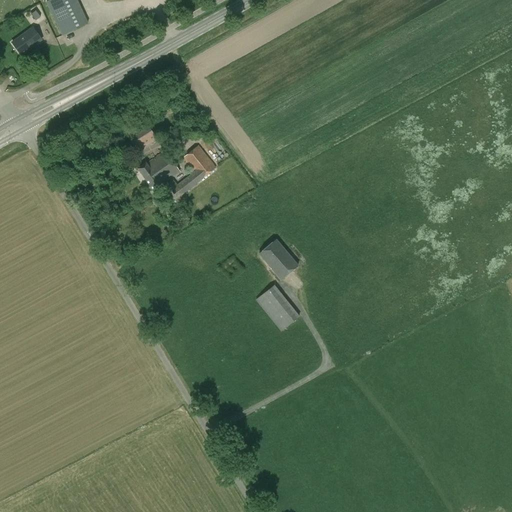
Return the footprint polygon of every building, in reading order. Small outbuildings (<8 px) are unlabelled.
[(88,24),(77,0),(44,0),(51,15),(45,18),(48,23),(47,24),(50,31),(57,27),(61,36),(88,24)] [(37,10),(32,13),(35,20),(40,17),(37,10)] [(20,55),(41,40),(32,28),(12,43),(20,55)] [(146,123),(125,136),(135,152),(148,144),(155,139),(146,123)] [(164,151),(146,163),(137,169),(154,192),(163,186),(174,201),(177,205),(186,198),(183,195),(201,181),(201,180),(216,168),(198,146),(183,158),(194,172),(177,185),(171,178),(180,172),(164,151)] [(281,280),(298,266),(276,240),(259,254),(281,280)] [(299,317),(274,285),(255,300),(280,332),(299,317)]
